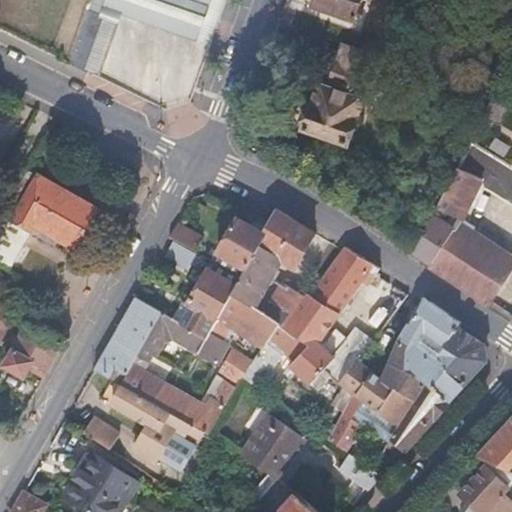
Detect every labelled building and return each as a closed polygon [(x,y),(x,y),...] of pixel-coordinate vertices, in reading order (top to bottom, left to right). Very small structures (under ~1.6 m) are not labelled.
[(79,70),(103,4),(100,2),(100,0),(86,0),(64,62),(79,70)] [(212,0),(109,0),(107,6),(198,40),(212,0)] [(353,23),(361,0),(314,0),(311,9),(353,23)] [(343,148),(367,87),(379,58),(346,46),(339,66),(333,70),(328,79),(331,87),(345,93),(343,96),(319,87),(311,107),(297,102),(289,122),(302,126),(302,131),(343,148)] [(416,253),(461,283),(491,303),(511,270),(477,247),(485,234),(473,228),(494,196),(498,198),(511,174),(511,168),(471,144),(416,253)] [(0,268),(10,274),(35,228),(47,235),(79,253),(101,214),(29,174),(0,226),(0,268)] [(511,174),(498,198),(511,206),(511,174)] [(271,348),(305,302),(281,289),(271,304),(274,305),(266,318),(253,309),(280,266),(291,272),(316,234),(280,211),(264,237),(240,278),(205,337),(194,331),(172,317),(166,314),(157,331),(169,339),(217,369),(228,352),(213,343),(222,327),(266,355),(271,348)] [(240,278),(264,237),(235,222),(213,261),(240,278)] [(196,251),(203,237),(178,223),(170,236),(196,251)] [(188,264),(196,251),(170,236),(163,250),(188,264)] [(361,366),(380,338),(361,326),(354,337),(341,354),(327,345),(323,343),(364,281),(371,284),(381,269),(346,247),(344,251),(305,302),(271,348),(278,352),(290,336),(304,345),(289,366),(313,382),(320,372),(345,389),(361,366)] [(205,337),(240,278),(213,261),(189,305),(203,314),(194,331),(205,337)] [(124,378),(163,312),(137,296),(100,361),(124,378)] [(203,314),(189,305),(182,301),(172,317),(194,331),(203,314)] [(420,385),(458,329),(461,323),(426,301),(400,345),(387,382),(361,366),(345,389),(360,399),(329,443),(349,456),(380,410),(396,421),(420,385)] [(0,344),(3,346),(20,317),(5,309),(0,317),(0,344)] [(150,370),(169,339),(157,331),(166,314),(163,312),(124,378),(127,380),(137,361),(150,370)] [(46,378),(66,343),(31,323),(7,368),(26,378),(31,370),(46,378)] [(341,354),(354,337),(339,328),(327,345),(341,354)] [(448,404),(488,363),(487,346),(468,335),(458,329),(420,385),(448,404)] [(241,390),(256,370),(233,357),(221,378),(241,390)] [(150,370),(137,361),(127,380),(131,383),(197,429),(208,436),(237,396),(225,388),(216,404),(211,401),(205,409),(150,370)] [(198,451),(176,437),(179,432),(190,439),(197,429),(131,383),(118,402),(153,425),(136,450),(157,464),(160,459),(183,474),(198,451)] [(407,450),(448,404),(420,385),(396,421),(386,436),(407,450)] [(276,484),(305,442),(271,418),(241,460),(265,477),(275,483),(276,484)] [(111,451),(121,437),(94,419),(84,434),(111,451)] [(511,424),(482,457),(493,462),(511,471),(511,424)] [(202,447),(208,436),(197,429),(190,439),(202,447)] [(129,502),(141,484),(92,452),(79,472),(62,497),(84,511),(115,511),(124,500),(129,502)] [(369,492),(382,477),(353,459),(342,473),(369,492)] [(488,511),(510,488),(511,484),(511,471),(493,462),(461,497),(472,508),(468,511),(488,511)] [(369,492),(342,473),(328,491),(354,507),(369,492)] [(258,508),(275,483),(265,477),(248,501),(258,508)] [(41,511),(46,504),(25,492),(13,511),(41,511)] [(314,511),(296,499),(287,511),(314,511)]
